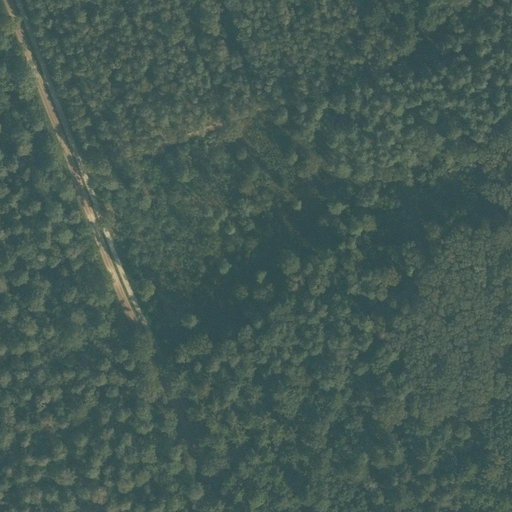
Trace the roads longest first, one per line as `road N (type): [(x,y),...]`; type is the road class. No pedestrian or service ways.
road 1 (track): [(75,177),(443,30)]
road 2 (track): [(75,177),(219,511)]
road 3 (track): [(8,0),(75,177)]
